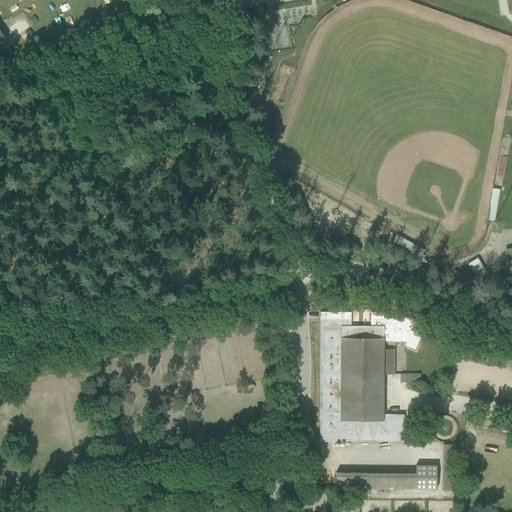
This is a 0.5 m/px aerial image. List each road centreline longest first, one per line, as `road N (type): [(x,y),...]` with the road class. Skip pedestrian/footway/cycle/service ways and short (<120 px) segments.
road 1 (unclassified): [(296,276),(0,350)]
road 2 (unclassified): [(296,276),(233,109),(230,0)]
road 3 (residential): [(264,511),(305,414),(296,276)]
road 4 (track): [(511,326),(465,317),(400,285),(358,275),(296,276)]
